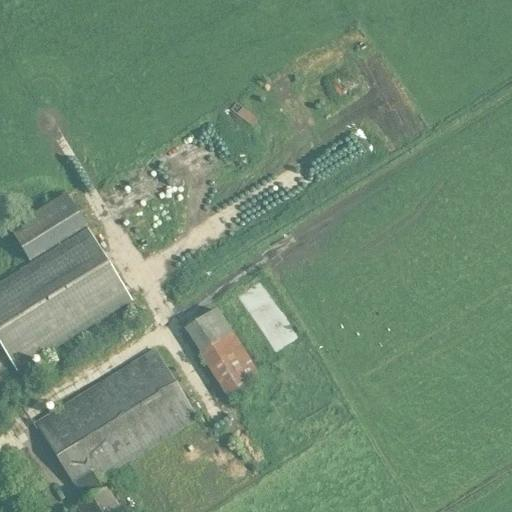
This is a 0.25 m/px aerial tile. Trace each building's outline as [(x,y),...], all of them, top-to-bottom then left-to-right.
[(211,127),(134,164),(149,195),(226,159),(211,127)] [(174,227),(189,253),(368,154),(353,128),(174,227)] [(30,261),(87,227),(67,195),(11,230),(30,261)] [(0,344),(17,372),(132,300),(88,228),(0,282),(0,344)] [(178,235),(159,242),(167,264),(186,256),(178,235)] [(183,331),(227,398),(261,378),(218,309),(183,331)] [(34,423),(85,502),(78,507),(80,511),(119,511),(106,490),(104,491),(98,481),(198,419),(154,348),(34,423)]
